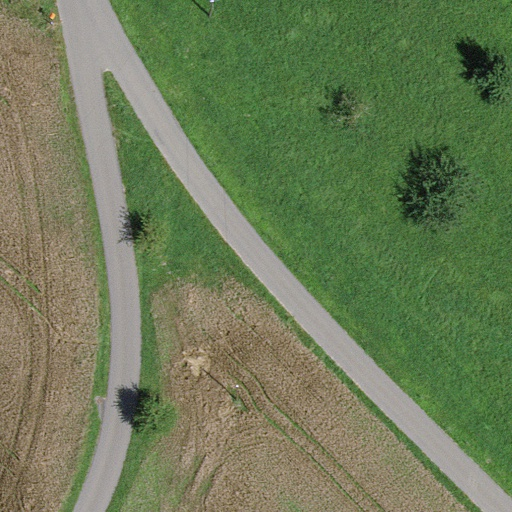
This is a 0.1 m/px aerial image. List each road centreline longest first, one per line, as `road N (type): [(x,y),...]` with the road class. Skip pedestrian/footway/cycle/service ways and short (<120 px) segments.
road 1 (unclassified): [(78,7),(254,258),(498,511)]
road 2 (unclassified): [(84,511),(114,432),(130,312),(87,101),(78,7)]
